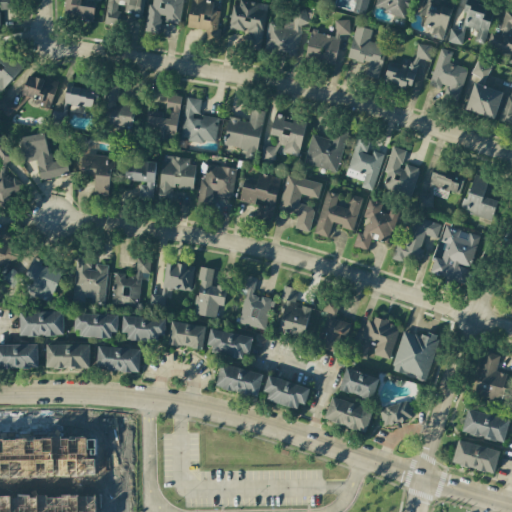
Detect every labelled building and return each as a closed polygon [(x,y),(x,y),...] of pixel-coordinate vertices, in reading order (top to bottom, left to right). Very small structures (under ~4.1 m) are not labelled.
[(0,0),(0,9),(12,9),(12,0),(0,0)] [(65,0),(63,17),(92,22),(94,8),(82,6),(83,0),(65,0)] [(106,0),(104,24),(117,26),(120,5),(125,6),(124,12),(143,15),(144,0),(106,0)] [(182,0),(153,0),(153,5),(148,4),(144,31),(160,33),(161,22),(180,24),(182,0)] [(191,0),(186,28),(207,31),(206,37),(215,39),(220,11),(212,10),(213,3),(204,2),(203,0),(191,0)] [(268,5),(241,0),(239,0),(238,6),(232,5),(228,29),(247,32),(245,45),(260,48),(268,5)] [(364,15),(368,0),(353,0),(355,0),(352,12),(364,15)] [(376,0),(374,9),(405,18),(409,0),(376,0)] [(419,0),(416,13),(426,16),(423,25),(432,28),(430,36),(443,40),(453,3),(442,0),(419,0)] [(494,9),(479,5),(480,0),(478,0),(467,0),(459,30),(451,28),(447,41),(461,45),(466,27),(477,30),(474,41),(484,43),(494,9)] [(269,24),(264,51),(297,58),(303,25),(305,25),(308,12),(294,9),(292,22),(284,21),(283,26),(269,24)] [(511,63),(511,14),(505,12),(498,35),(492,33),(487,49),(508,55),(506,62),(511,63)] [(334,64),(341,34),(347,35),(350,22),(336,19),(333,36),(310,31),(305,58),(334,64)] [(347,59),(367,64),(364,74),(378,77),(386,46),(374,43),(377,31),(355,26),(347,59)] [(386,66),(384,84),(413,88),(417,59),(429,60),(432,46),(416,44),(413,67),(400,65),(400,67),(386,66)] [(0,91),(23,67),(0,45),(0,91)] [(458,99),(467,69),(449,63),(452,52),(440,48),(428,86),(443,91),(442,94),(458,99)] [(492,64),(478,58),(471,73),(485,79),(492,64)] [(21,98),(51,106),(57,82),(27,75),(21,98)] [(465,109),(494,119),(503,92),(474,82),(465,109)] [(511,83),(500,121),(511,125),(511,83)] [(101,127),(131,131),(135,104),(117,101),(119,87),(107,85),(101,127)] [(97,90),(66,86),(64,104),(95,108),(97,90)] [(176,135),(181,97),(168,95),(165,113),(148,110),(145,130),(176,135)] [(0,111),(9,117),(16,105),(1,96),(0,97),(0,111)] [(218,117),(199,115),(201,99),(185,98),(181,139),(215,143),(218,117)] [(264,111),(252,109),(249,121),(229,118),(224,145),(246,149),(245,157),(255,159),(264,111)] [(60,126),(65,115),(55,111),(50,123),(60,126)] [(305,123),(283,119),(284,115),(274,113),(270,134),(278,136),(275,152),(298,156),(305,123)] [(336,173),(348,132),(334,128),(331,140),(312,135),(303,163),(336,173)] [(39,180),(69,175),(66,159),(50,162),(46,133),(19,137),(23,162),(36,160),(39,180)] [(0,165),(1,168),(0,169),(0,206),(4,208),(8,200),(14,197),(19,188),(22,186),(19,181),(2,172),(7,162),(14,158),(6,142),(1,139),(0,136),(0,165)] [(362,181),(360,187),(372,191),(383,154),(368,150),(371,140),(357,136),(345,175),(362,181)] [(275,160),(275,147),(262,146),(261,159),(275,160)] [(406,151),(393,147),(381,188),(411,196),(419,168),(402,164),(406,151)] [(80,175),(94,176),(93,193),(109,195),(112,157),(81,155),(80,175)] [(193,158),(160,157),(159,198),(171,199),(171,188),(192,189),(193,158)] [(157,163),(126,158),(122,180),(140,183),(137,198),(151,200),(157,163)] [(235,168),(207,165),(205,179),(199,179),(197,205),(212,207),(213,198),(232,200),(235,168)] [(459,194),(464,177),(435,167),(426,194),(422,193),(418,204),(430,209),(435,195),(446,199),(449,190),(459,194)] [(239,202),(258,205),(256,218),(272,221),(277,189),(269,188),(271,175),(258,173),(256,185),(242,183),(239,202)] [(492,221),(497,201),(483,196),(489,179),(473,174),(462,211),(492,221)] [(279,211),(297,215),(294,229),(309,232),(314,207),(298,204),(300,195),(318,198),(321,183),(286,175),(279,211)] [(362,198),(350,195),(347,209),(335,206),(338,194),(325,191),(314,234),(328,237),(331,224),(354,229),(362,198)] [(389,243),(398,210),(390,208),(388,214),(380,212),(382,203),(368,199),(363,217),(368,218),(364,234),(357,232),(353,246),(368,250),(371,239),(389,243)] [(440,223),(412,216),(406,244),(396,241),(392,259),(418,265),(425,235),(437,238),(440,223)] [(6,225),(0,227),(0,265),(19,258),(6,225)] [(479,236),(445,226),(440,242),(446,243),(441,259),(434,257),(429,273),(465,284),(479,236)] [(73,300),(105,303),(107,265),(92,264),(93,256),(76,255),(73,300)] [(21,292),(50,303),(61,270),(41,263),(42,260),(34,257),(21,292)] [(141,273),(149,274),(151,260),(133,258),(131,275),(115,273),(112,304),(138,306),(141,273)] [(165,263),(163,288),(191,291),(193,266),(165,263)] [(216,318),(218,306),(223,306),(226,287),(211,285),(213,269),(201,267),(194,315),(216,318)] [(2,278),(12,287),(21,277),(12,268),(2,278)] [(266,330),(272,300),(261,298),(253,296),(256,278),(243,275),(241,288),(246,289),(239,324),(266,330)] [(310,308),(294,306),(297,289),(284,286),(281,299),(284,300),(278,332),(305,336),(310,308)] [(150,294),(149,313),(165,314),(166,288),(162,288),(161,294),(150,294)] [(322,311),(335,316),(339,305),(326,300),(322,311)] [(19,313),(19,336),(63,335),(62,312),(19,313)] [(79,336),(116,337),(117,315),(74,313),(73,329),(79,330),(79,336)] [(123,340),(164,341),(165,318),(123,317),(123,340)] [(348,322),(325,317),(318,348),(341,353),(348,322)] [(389,359),(399,326),(369,317),(357,357),(364,359),(369,343),(376,345),(373,355),(389,359)] [(168,344),(202,350),(206,327),(171,321),(168,344)] [(251,337),(212,329),(207,352),(246,361),(251,337)] [(438,339),(404,329),(391,370),(426,380),(438,339)] [(37,344),(0,345),(0,368),(38,368),(37,344)] [(89,345),(46,344),(45,368),(89,369),(89,345)] [(140,349),(97,347),(96,370),(139,372),(140,349)] [(500,356),(484,352),(473,394),(500,401),(508,374),(495,371),(500,356)] [(215,388),(258,397),(263,373),(220,365),(215,388)] [(371,401),(379,379),(346,368),(338,389),(371,401)] [(308,388),(270,376),(263,399),(301,411),(308,388)] [(324,420),(366,432),(372,409),(331,397),(324,420)] [(378,409),(384,427),(412,418),(407,400),(378,409)] [(462,434),(504,442),(509,418),(466,410),(462,434)] [(0,511),(98,511),(98,497),(35,498),(35,475),(58,475),(57,450),(72,450),(72,464),(86,464),(86,474),(96,474),(96,469),(94,469),(94,459),(99,459),(99,444),(89,445),(89,439),(0,439),(0,511)] [(500,451),(458,440),(452,463),(494,474),(500,451)]
